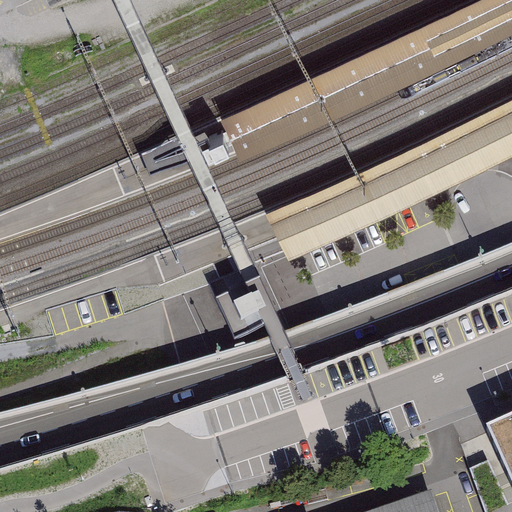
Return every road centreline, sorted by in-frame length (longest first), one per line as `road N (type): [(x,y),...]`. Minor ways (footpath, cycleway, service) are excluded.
road 1 (motorway): [(10,511),(323,412),(511,341)]
road 2 (motorway): [(511,283),(74,442)]
road 3 (tertiary): [(150,472),(511,340)]
road 4 (residential): [(511,212),(490,213),(177,341)]
road 5 (track): [(177,341),(0,363)]
